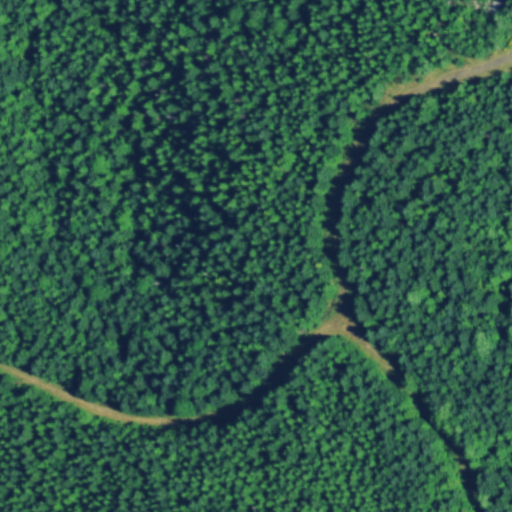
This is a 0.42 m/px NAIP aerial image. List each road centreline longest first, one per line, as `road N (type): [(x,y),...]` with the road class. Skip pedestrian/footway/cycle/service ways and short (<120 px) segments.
road 1 (track): [(511,498),(511,484),(453,443),(389,379),(397,235),(472,123),(511,98)]
road 2 (track): [(375,0),(418,205)]
